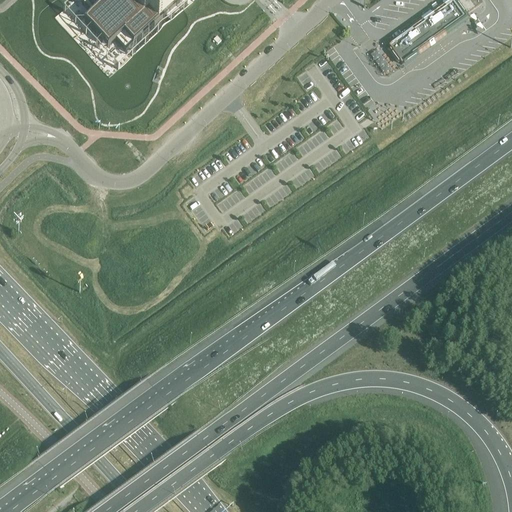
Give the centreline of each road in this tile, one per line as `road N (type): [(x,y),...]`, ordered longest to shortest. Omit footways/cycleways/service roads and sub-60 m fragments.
road 1 (motorway): [(511,140),(7,511)]
road 2 (motorway): [(104,511),(511,211)]
road 3 (motorway): [(135,511),(275,410),(359,379),(405,381),(450,400),(486,431),(511,477)]
road 4 (unclassified): [(332,0),(129,181),(95,174),(56,137)]
road 5 (trunk): [(209,511),(0,291)]
road 6 (trunk): [(0,351),(144,511)]
road 7 (unclassified): [(115,511),(0,394)]
